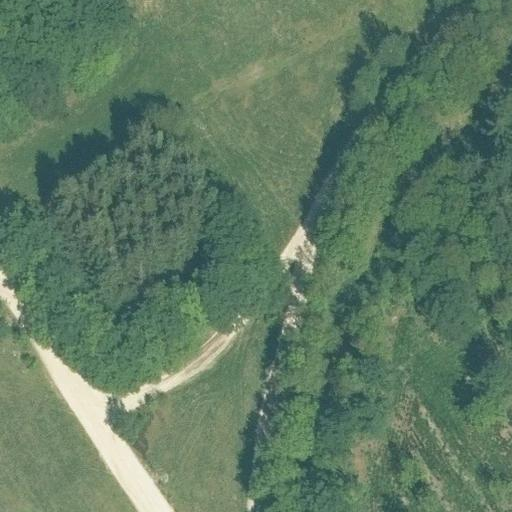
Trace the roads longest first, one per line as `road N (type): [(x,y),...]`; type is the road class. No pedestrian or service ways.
road 1 (track): [(482,0),(389,100),(304,235),(223,338),(165,386),(94,422)]
road 2 (track): [(153,511),(0,270)]
road 3 (track): [(256,511),(304,235)]
